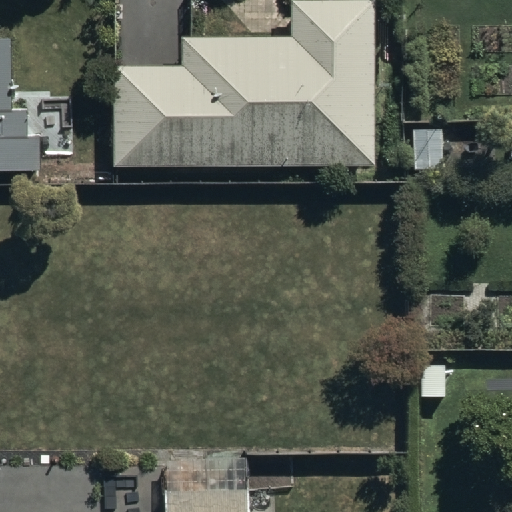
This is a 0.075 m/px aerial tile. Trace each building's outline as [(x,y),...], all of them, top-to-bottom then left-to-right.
[(113,59),(112,158),(373,159),(374,0),(288,0),(289,29),(180,29),(180,59),(113,59)] [(0,159),(29,160),(29,101),(10,101),(10,28),(0,28),(0,159)] [(204,219),(204,182),(113,181),(112,290),(224,291),(225,219),(204,219)] [(61,283),(0,282),(0,431),(152,432),(152,331),(61,331),(61,283)] [(246,511),(245,457),(159,460),(160,511),(246,511)]
